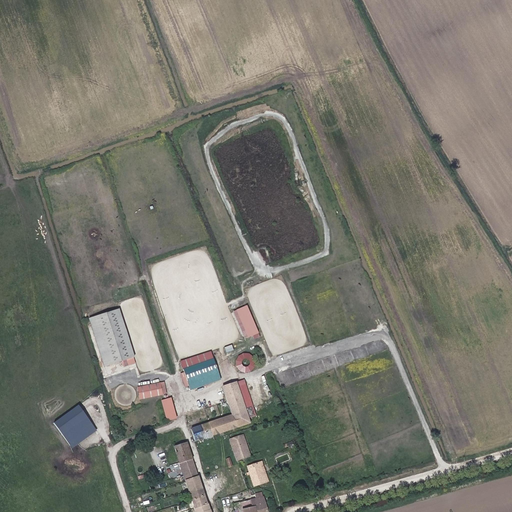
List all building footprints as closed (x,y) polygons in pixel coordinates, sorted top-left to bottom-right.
[(235,309),(246,338),(257,334),(246,305),(235,309)] [(91,317),(103,368),(123,363),(124,367),(136,364),(123,310),(91,317)] [(233,369),(250,374),(255,357),(238,352),(233,369)] [(220,379),(213,360),(184,370),(191,389),(220,379)] [(135,386),(138,400),(166,395),(163,382),(135,386)] [(214,436),(226,431),(250,423),(236,383),(222,387),(231,415),(210,423),(214,436)] [(170,397),(159,400),(165,422),(176,419),(170,397)] [(77,406),(54,423),(72,448),(96,431),(77,406)] [(196,442),(214,436),(210,423),(192,429),(196,442)] [(236,461),(250,456),(243,435),(229,440),(236,461)] [(174,447),(180,464),(192,460),(186,443),(174,447)] [(192,460),(180,464),(185,480),(197,476),(192,460)] [(268,482),(261,462),(247,467),(254,486),(268,482)] [(194,510),(194,511),(209,511),(208,505),(206,505),(197,476),(185,480),(195,509),(194,510)] [(241,511),(267,511),(263,497),(256,499),(250,501),(252,507),(241,510),(241,511)] [(164,507),(162,502),(151,506),(153,511),(164,507)]
